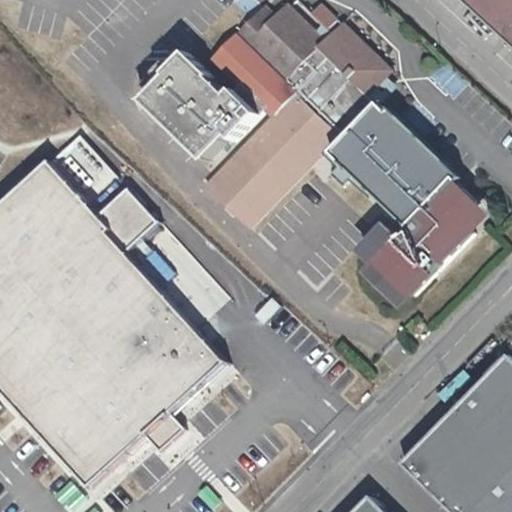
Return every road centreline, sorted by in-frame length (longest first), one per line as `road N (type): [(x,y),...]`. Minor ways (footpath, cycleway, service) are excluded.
road 1 (unclassified): [(353,446),(511,284)]
road 2 (unclassified): [(511,87),(416,0)]
